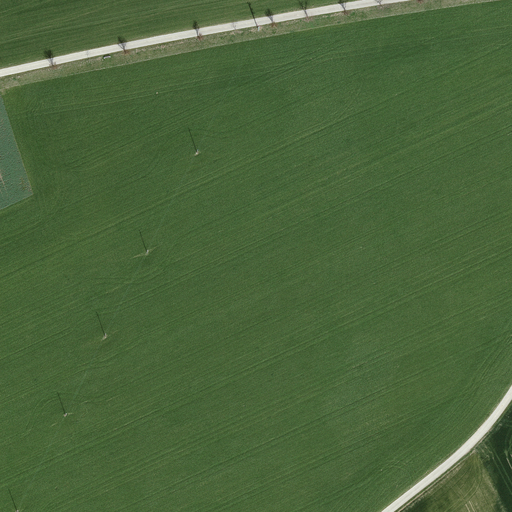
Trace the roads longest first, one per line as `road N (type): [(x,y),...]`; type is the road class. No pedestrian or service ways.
road 1 (track): [(0,72),(396,0)]
road 2 (track): [(511,391),(451,462),(388,511)]
